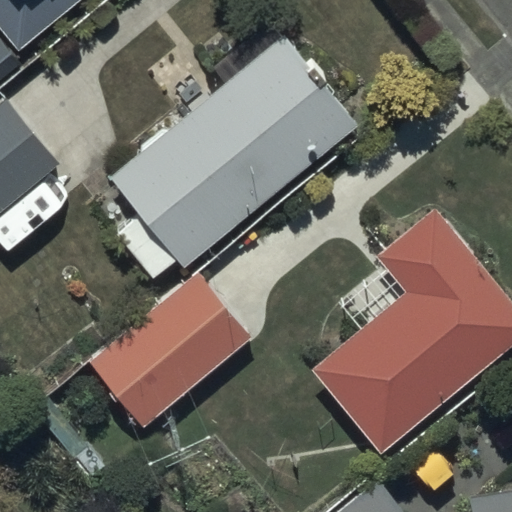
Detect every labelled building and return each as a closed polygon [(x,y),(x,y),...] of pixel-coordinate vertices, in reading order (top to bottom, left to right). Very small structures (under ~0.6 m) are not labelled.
[(0,0),(0,19),(18,41),(67,0),(0,0)] [(358,115),(281,25),(109,169),(138,204),(114,224),(152,268),(174,249),(182,258),(358,115)] [(0,198),(56,152),(3,90),(0,92),(0,198)] [(511,332),(511,293),(432,197),(374,245),(403,280),(310,358),(380,443),(511,332)] [(251,331),(197,265),(88,353),(142,420),(251,331)] [(410,511),(376,470),(324,511),(410,511)] [(511,511),(511,479),(470,485),(473,511),(511,511)]
